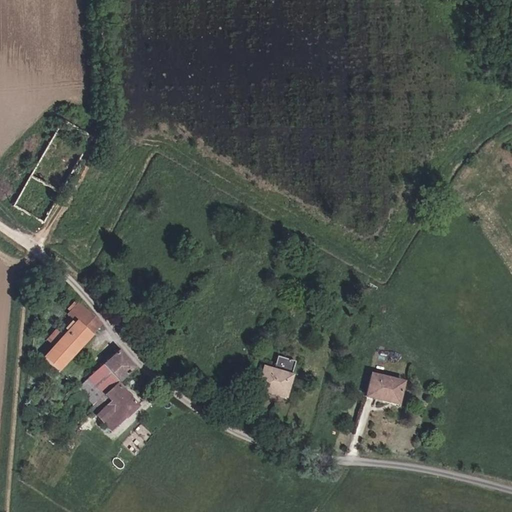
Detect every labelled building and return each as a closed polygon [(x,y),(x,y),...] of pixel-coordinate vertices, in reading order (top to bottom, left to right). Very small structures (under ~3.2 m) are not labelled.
[(74,319),(63,334),(52,348),(43,361),(57,372),(98,320),(96,318),(74,302),(65,313),(74,319)] [(52,348),(63,334),(54,327),(43,342),(52,348)] [(252,349),(243,377),(275,388),(288,352),(270,346),(267,354),(252,349)] [(80,388),(94,405),(113,384),(115,382),(117,380),(131,365),(129,364),(127,361),(116,347),(80,388)] [(402,406),(410,383),(379,374),(372,396),(402,406)] [(113,384),(94,405),(102,413),(96,419),(111,433),(136,408),(113,384)] [(91,407),(86,413),(94,421),(96,419),(102,413),(94,405),(91,407)]
